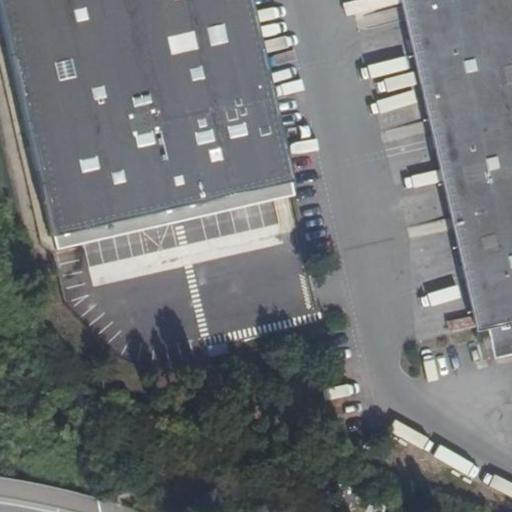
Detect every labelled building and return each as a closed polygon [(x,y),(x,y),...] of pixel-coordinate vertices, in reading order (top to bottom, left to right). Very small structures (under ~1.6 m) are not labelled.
[(0,0),(0,37),(45,236),(76,228),(258,188),(279,183),(274,160),(257,80),(238,0),(0,0)] [(462,337),(475,334),(468,305),(450,221),(428,119),(401,0),(388,0),(400,51),(439,232),(462,337)] [(511,0),(401,0),(428,119),(450,221),(468,305),(475,334),(476,342),(470,343),(473,354),(478,353),(480,363),(511,355),(511,0)] [(76,228),(45,236),(47,248),(133,229),(245,205),(282,196),(279,183),(258,188),(76,228)] [(353,330),(324,337),(333,371),(361,364),(353,330)] [(364,377),(333,385),(342,420),(373,412),(364,377)]
